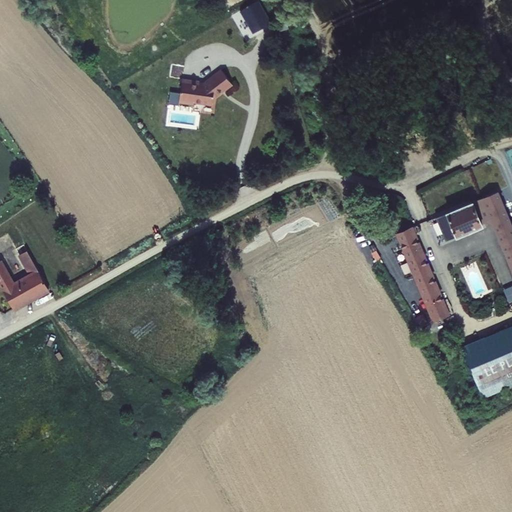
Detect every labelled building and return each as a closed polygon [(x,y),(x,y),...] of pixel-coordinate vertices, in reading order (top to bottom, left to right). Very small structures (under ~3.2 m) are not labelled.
[(265,0),(240,0),(254,20),(271,8),(265,0)] [(219,87),(229,78),(230,80),(238,73),(237,72),(225,59),(210,72),(211,72),(209,74),(203,74),(204,72),(198,71),(187,70),(185,94),(199,95),(200,92),(211,93),(218,94),(219,87)] [(511,184),(499,190),(435,214),(447,243),(497,224),(511,263),(511,184)] [(446,312),(412,223),(396,229),(431,317),(446,312)] [(9,310),(20,304),(56,283),(31,240),(21,246),(37,273),(23,282),(8,257),(0,261),(0,269),(5,280),(0,282),(0,292),(0,293),(9,310)] [(511,322),(460,344),(482,394),(500,387),(504,398),(511,394),(511,322)]
